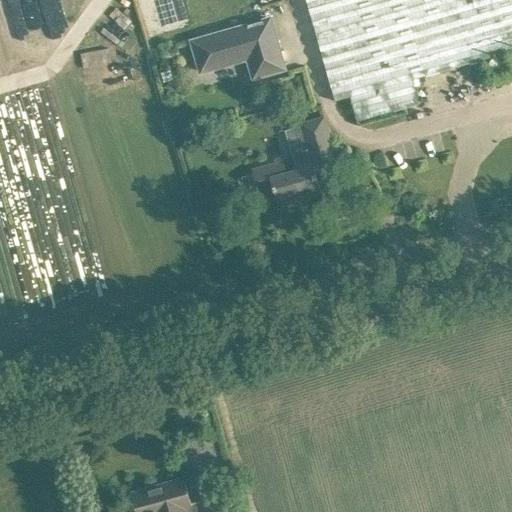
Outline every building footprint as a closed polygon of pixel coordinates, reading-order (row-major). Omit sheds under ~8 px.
[(22,0),(29,21),(64,10),(61,0),(22,0)] [(335,100),(349,96),(356,121),(420,104),(412,78),(511,49),(511,0),(306,0),(329,80),(335,100)] [(271,15),(189,39),(198,75),(213,72),(247,61),(251,81),(287,71),(271,15)] [(284,160),(255,169),(259,183),(268,188),(273,187),(278,204),(321,192),(315,172),(338,165),(323,115),(298,122),(307,153),(293,157),(296,168),(287,171),(284,160)] [(191,503),(189,496),(183,476),(131,491),(136,511),(229,511),(224,493),(191,503)]
